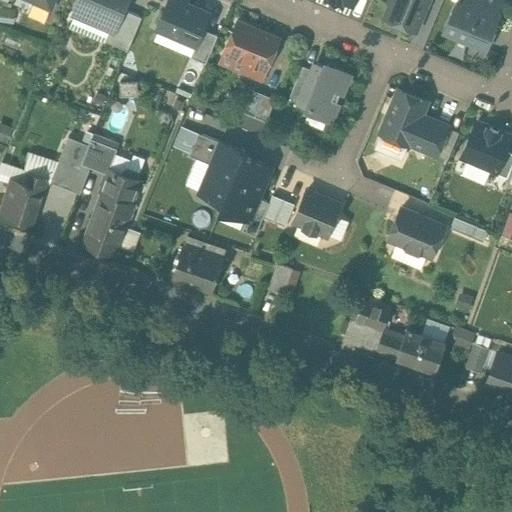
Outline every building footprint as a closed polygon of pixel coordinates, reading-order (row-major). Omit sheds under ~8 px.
[(127,0),(80,0),(75,13),(110,28),(115,29),(124,8),(127,0)] [(210,12),(181,0),(168,0),(157,27),(196,44),(203,28),(210,12)] [(427,0),(389,0),(391,4),(385,16),(416,29),(427,0)] [(457,0),(456,0),(452,11),(445,29),(453,32),(453,33),(476,42),(488,47),(496,27),(494,26),(500,13),(498,12),(502,0),(464,0),(463,2),(457,0)] [(142,16),(124,8),(115,29),(110,28),(106,39),(128,49),(142,16)] [(280,37),(237,19),(225,50),(268,68),(280,37)] [(218,34),(203,28),(196,44),(191,56),(206,62),(218,34)] [(268,68),(225,50),(218,65),(261,83),(268,68)] [(326,65),(317,62),(314,69),(302,99),(301,100),(310,104),(308,109),(329,118),(349,71),(328,62),(326,65)] [(314,69),(303,64),(291,94),(302,99),(314,69)] [(392,106),(420,117),(422,113),(420,109),(422,104),(426,103),(428,99),(400,87),(392,106)] [(276,97),(254,88),(245,110),(267,119),(276,97)] [(420,117),(392,106),(381,131),(409,143),(410,141),(438,152),(449,125),(433,118),(431,122),(420,117)] [(511,135),(511,134),(477,120),(462,155),(497,169),(506,149),(511,135)] [(118,146),(92,136),(82,161),(108,171),(110,166),(118,146)] [(222,139),(201,188),(201,189),(225,199),(226,200),(245,153),(246,153),(248,149),(222,139)] [(511,165),(511,151),(506,149),(497,169),(497,171),(508,176),(511,165)] [(272,164),(246,153),(245,153),(226,200),(225,199),(222,205),(250,217),(272,164)] [(123,171),(110,166),(108,171),(101,189),(103,190),(135,201),(133,200),(141,179),(140,171),(128,167),(123,171)] [(26,179),(9,174),(0,201),(0,210),(30,220),(46,174),(29,168),(26,179)] [(74,171),(66,189),(76,194),(84,175),(74,171)] [(341,202),(308,188),(294,219),(328,233),(341,202)] [(103,190),(85,240),(116,252),(135,201),(103,190)] [(295,202),(273,192),(264,215),(286,224),(295,202)] [(445,224),(402,206),(389,236),(432,254),(445,224)] [(511,208),(502,231),(511,235),(511,208)] [(488,229),(455,215),(451,226),(484,240),(488,229)] [(194,248),(185,245),(174,275),(184,278),(194,248)] [(222,258),(194,248),(184,278),(211,288),(222,258)] [(293,266),(278,261),(269,285),(284,290),(293,266)] [(385,302),(361,293),(353,314),(378,323),(385,302)] [(446,339),(408,326),(405,333),(385,326),(378,345),(399,352),(398,353),(436,366),(446,339)] [(488,345),(476,341),(468,364),(480,368),(488,345)] [(511,353),(498,349),(487,381),(511,390),(511,353)]
